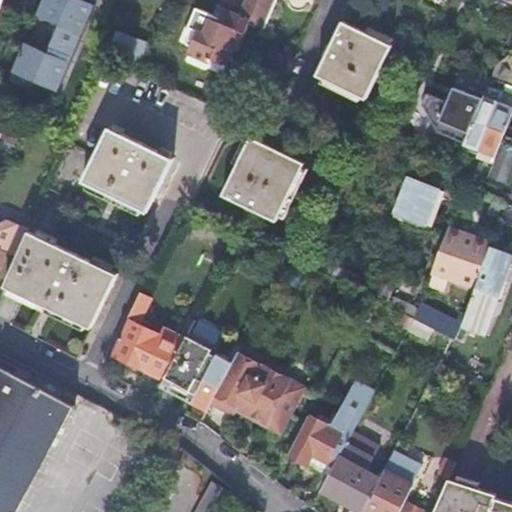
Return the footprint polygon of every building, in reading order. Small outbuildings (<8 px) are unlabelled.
[(94,2),(87,0),(39,0),(34,14),(58,24),(47,51),(24,42),(12,71),(59,90),(94,2)] [(249,21),(264,28),(276,0),(248,0),(240,18),(249,21)] [(237,48),(249,21),(240,18),(239,22),(221,14),(219,21),(195,11),(188,28),(197,32),(188,53),(210,62),(212,58),(226,64),(233,46),(237,48)] [(316,76),(336,86),(363,100),(390,45),(362,32),(341,22),(316,76)] [(113,35),(105,52),(135,67),(143,49),(113,35)] [(501,64),(495,79),(505,82),(511,84),(511,68),(506,63),(505,60),(501,64)] [(502,91),(486,84),(482,94),(499,101),(502,91)] [(511,94),(502,91),(499,101),(511,105),(511,94)] [(482,94),(465,142),(481,148),(499,101),(482,94)] [(511,105),(499,101),(481,148),(496,155),(511,110),(511,105)] [(511,119),(492,180),(507,186),(511,173),(511,119)] [(90,157),(64,143),(44,188),(65,198),(73,180),(126,203),(144,211),(168,157),(149,149),(103,129),(90,157)] [(253,135),(224,192),(279,219),(307,162),(253,135)] [(481,148),(477,158),(492,164),(496,155),(481,148)] [(407,177),(394,211),(423,222),(436,188),(407,177)] [(26,230),(0,217),(0,259),(3,252),(14,257),(24,233),(26,230)] [(474,234),(451,225),(450,229),(473,238),(474,234)] [(473,238),(450,229),(433,270),(450,276),(449,280),(474,288),(490,247),(492,241),(474,234),(473,238)] [(14,257),(0,288),(43,309),(74,324),(89,331),(114,275),(98,268),(24,233),(14,257)] [(463,316),(460,324),(489,334),(511,266),(511,255),(490,247),(463,316)] [(450,276),(433,270),(431,273),(449,280),(450,276)] [(133,303),(108,356),(160,380),(160,379),(181,340),(189,326),(182,322),(174,339),(156,330),(151,337),(132,327),(142,308),(133,303)] [(418,306),(412,320),(450,340),(453,341),(459,327),(453,324),(418,306)] [(458,314),(453,324),(459,327),(463,316),(458,314)] [(183,342),(181,340),(160,379),(169,385),(185,393),(191,396),(212,357),(207,354),(208,351),(185,338),(183,342)] [(259,360),(238,348),(229,364),(208,405),(231,418),(233,414),(236,409),(248,415),(249,418),(256,422),(260,421),(264,423),(270,411),(286,419),(301,391),(282,380),(280,374),(270,369),(264,371),(255,366),(259,360)] [(188,402),(205,411),(208,405),(229,364),(213,355),(213,356),(212,357),(191,396),(188,402)] [(0,511),(15,511),(69,409),(0,374),(0,511)] [(469,379),(463,377),(456,390),(463,393),(469,379)] [(160,380),(158,383),(168,388),(169,385),(160,379),(160,380)] [(169,385),(168,388),(183,396),(185,393),(169,385)] [(236,409),(233,414),(276,438),(286,419),(270,411),(264,423),(260,421),(256,422),(249,418),(248,415),(236,409)] [(304,422),(286,456),(306,467),(312,456),(333,467),(338,458),(348,439),(306,417),(304,422)] [(312,456),(306,467),(327,478),(333,467),(312,456)] [(327,478),(320,491),(355,511),(362,511),(378,481),(338,458),(333,467),(327,478)] [(378,481),(362,511),(400,511),(412,487),(382,473),(378,481)] [(189,511),(216,511),(226,492),(206,481),(189,511)] [(448,482),(434,511),(511,511),(511,506),(494,500),(494,496),(492,496),(448,482)] [(406,507),(417,511),(424,511),(432,497),(415,488),(406,507)]
